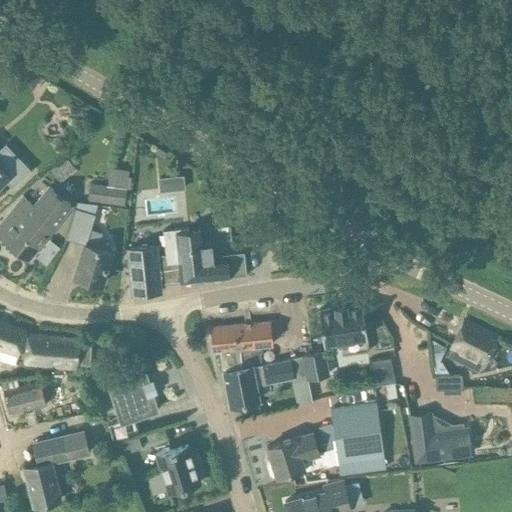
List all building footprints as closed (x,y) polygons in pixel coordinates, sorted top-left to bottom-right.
[(0,89),(2,92),(16,78),(9,72),(5,68),(0,73),(0,89)] [(28,86),(35,85),(39,78),(28,72),(22,82),(28,86)] [(7,173),(0,165),(0,184),(5,180),(12,188),(31,170),(21,160),(7,173)] [(66,169),(60,164),(52,173),(59,178),(66,169)] [(89,200),(124,204),(126,189),(91,184),(89,200)] [(33,205),(22,197),(0,223),(0,235),(27,258),(71,204),(49,187),(33,205)] [(101,285),(111,252),(97,248),(102,233),(89,229),(94,213),(74,206),(65,235),(85,242),(75,277),(101,285)] [(158,260),(157,246),(147,247),(127,249),(132,294),(162,291),(161,285),(181,283),(230,278),(230,277),(246,275),(244,252),(227,255),(227,257),(212,258),(212,256),(206,257),(203,230),(189,232),(189,228),(163,231),(166,259),(158,260)] [(369,351),(362,303),(346,305),(346,304),(335,306),(335,307),(319,309),(324,343),(340,340),(342,354),(369,351)] [(0,320),(0,350),(18,356),(26,329),(0,320)] [(241,356),(240,347),(272,344),(271,335),(283,334),(282,320),(211,327),(214,350),(220,349),(221,358),(241,356)] [(479,369),(482,363),(496,337),(465,320),(451,346),(468,356),(465,361),(479,369)] [(91,345),(79,344),(79,338),(28,333),(25,360),(76,366),(77,362),(90,363),(91,345)] [(308,380),(329,376),(324,351),(312,354),(303,355),(308,380)] [(256,386),(269,384),(267,378),(292,373),(289,358),(242,368),(241,356),(221,358),(222,373),(224,372),(231,406),(259,400),(256,386)] [(145,372),(109,384),(121,421),(157,410),(152,393),(155,392),(152,383),(149,384),(145,372)] [(45,373),(45,386),(84,386),(85,374),(45,373)] [(17,379),(0,381),(9,415),(46,406),(40,382),(19,388),(17,379)] [(385,467),(376,402),(330,408),(332,424),(318,426),(322,451),(336,447),(339,474),(385,467)] [(435,430),(432,411),(408,415),(414,463),(472,455),(468,426),(463,426),(462,423),(451,424),(452,428),(435,430)] [(61,500),(52,463),(90,454),(84,428),(31,441),(37,465),(24,468),(33,507),(61,500)] [(276,477),(305,468),(303,461),(319,456),(312,433),(296,438),(267,447),(271,459),(271,460),(268,461),(266,464),(269,475),(273,477),(276,476),(276,477)] [(124,454),(141,448),(137,435),(119,440),(124,454)] [(187,445),(157,454),(168,492),(199,483),(187,445)] [(326,492),(284,502),(286,511),(347,511),(351,511),(343,481),(324,485),(326,492)]
